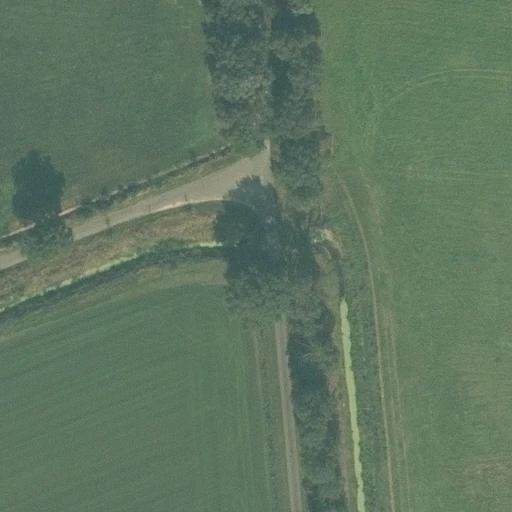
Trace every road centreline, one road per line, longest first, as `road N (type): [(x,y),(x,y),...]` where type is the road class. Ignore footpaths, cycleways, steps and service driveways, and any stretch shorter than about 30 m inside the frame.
road 1 (unclassified): [(304,511),(263,170)]
road 2 (unclassified): [(0,270),(263,170)]
road 3 (unclassified): [(263,170),(251,0)]
